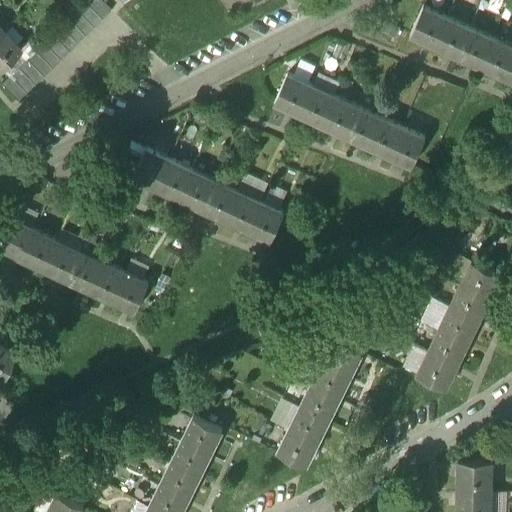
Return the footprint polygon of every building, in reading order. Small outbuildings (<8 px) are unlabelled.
[(110,10),(100,0),(86,0),(85,1),(102,18),(110,10)] [(102,18),(85,1),(77,9),(93,27),(102,18)] [(447,16),(423,5),(410,34),(433,45),(447,16)] [(93,27),(77,9),(68,18),(85,35),(93,27)] [(469,26),(447,16),(433,45),(456,55),(469,26)] [(85,35),(68,18),(60,26),(76,43),(85,35)] [(76,43),(60,26),(51,34),(68,51),(76,43)] [(469,26),(456,55),(479,66),(492,36),(469,26)] [(2,30),(0,31),(0,67),(19,48),(2,30)] [(68,51),(51,34),(43,42),(59,60),(68,51)] [(511,53),(511,45),(492,36),(479,66),(502,76),(511,53)] [(59,60),(43,42),(34,50),(51,68),(59,60)] [(42,76),(51,68),(34,50),(26,59),(42,76)] [(511,53),(502,76),(511,80),(511,53)] [(42,76),(26,59),(17,67),(34,84),(42,76)] [(34,84),(17,67),(9,75),(25,92),(34,84)] [(311,84),(287,73),(274,102),(297,113),(311,84)] [(25,92),(9,75),(0,83),(17,101),(25,92)] [(311,84),(297,113),(320,123),(333,94),(311,84)] [(356,105),(333,94),(320,123),(343,134),(356,105)] [(379,115),(356,105),(343,134),(365,144),(379,115)] [(401,126),(379,115),(365,144),(388,155),(401,126)] [(401,126),(388,155),(411,166),(425,137),(401,126)] [(169,158),(146,147),(132,176),(155,187),(169,158)] [(192,169),(169,158),(155,187),(178,198),(192,169)] [(214,179),(192,169),(178,198),(201,208),(214,179)] [(237,190),(214,179),(201,208),(223,219),(237,190)] [(260,200),(237,190),(223,219),(246,229),(260,200)] [(260,200),(246,229),(269,240),(283,211),(260,200)] [(10,217),(0,239),(0,247),(20,257),(34,228),(10,217)] [(56,239),(34,228),(20,257),(43,268),(56,239)] [(79,249),(56,239),(43,268),(66,278),(79,249)] [(102,260),(79,249),(66,278),(88,289),(102,260)] [(500,273),(471,259),(460,282),(489,296),(500,273)] [(124,271),(102,260),(88,289),(111,300),(124,271)] [(148,281),(124,271),(111,300),(134,310),(148,281)] [(489,296),(460,282),(449,304),(479,318),(489,296)] [(479,318),(449,304),(439,327),(468,341),(479,318)] [(468,341),(439,327),(428,349),(457,363),(468,341)] [(361,351),(333,337),(321,360),(350,374),(361,351)] [(13,352),(0,345),(0,380),(0,381),(13,352)] [(457,363),(428,349),(417,372),(446,387),(457,363)] [(350,374),(321,360),(310,382),(339,396),(350,374)] [(339,396),(310,382),(299,405),(328,419),(339,396)] [(328,419),(299,405),(288,427),(317,441),(328,419)] [(222,428),(193,414),(182,437),(211,451),(222,428)] [(317,441),(288,427),(277,450),(306,464),(317,441)] [(211,451),(182,437),(171,459),(200,474),(211,451)] [(492,459),(458,458),(457,488),(491,489),(492,459)] [(200,474),(171,459),(160,482),(188,496),(200,474)] [(180,511),(188,496),(160,482),(149,505),(163,511),(180,511)] [(490,511),(491,489),(457,488),(456,511),(490,511)] [(79,511),(82,506),(53,492),(43,511),(79,511)]
